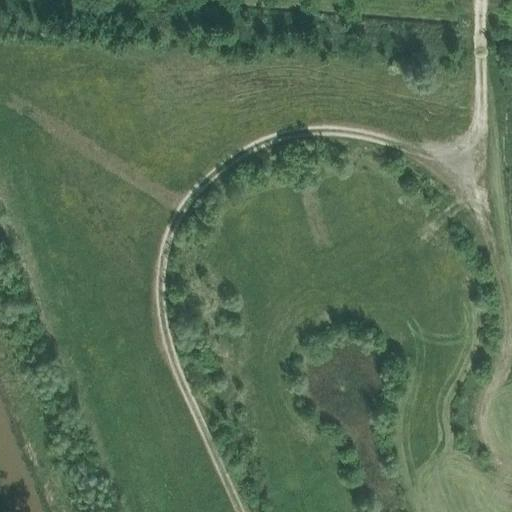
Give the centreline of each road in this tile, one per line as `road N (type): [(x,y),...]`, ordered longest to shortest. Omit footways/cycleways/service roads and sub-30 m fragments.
road 1 (track): [(243,511),(171,359),(162,293),(177,229),(225,167),(282,139),(373,138),(478,197),(479,0)]
road 2 (track): [(478,197),(503,286),(506,332),(481,447),(511,473)]
